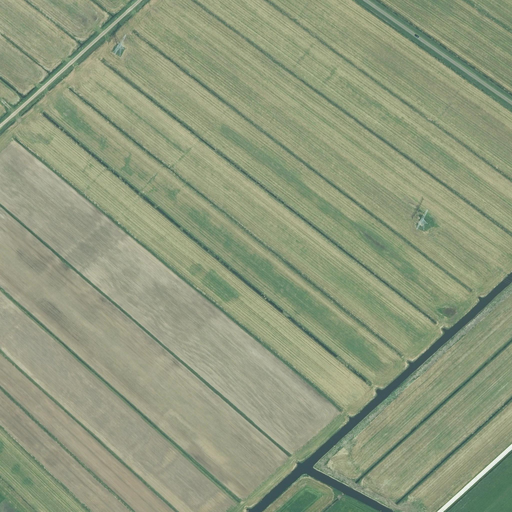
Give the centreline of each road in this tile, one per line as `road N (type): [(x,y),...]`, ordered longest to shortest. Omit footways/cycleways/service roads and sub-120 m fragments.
road 1 (unclassified): [(0,126),(140,0)]
road 2 (unclassified): [(511,103),(364,0)]
